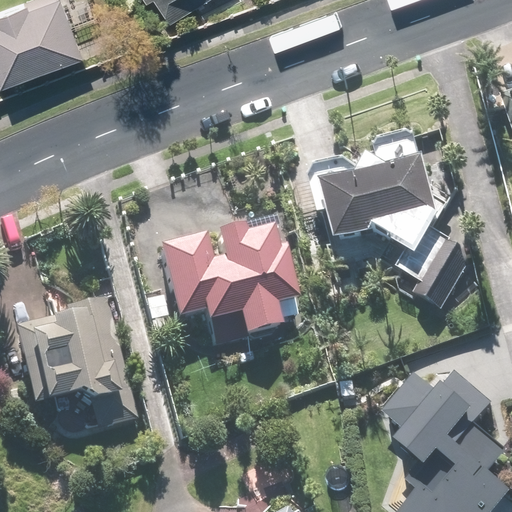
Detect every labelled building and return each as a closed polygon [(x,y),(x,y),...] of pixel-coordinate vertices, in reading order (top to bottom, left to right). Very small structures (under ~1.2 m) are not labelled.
[(0,86),(83,57),(62,0),(24,0),(20,2),(20,3),(0,10),(0,86)] [(143,0),(145,3),(150,0),(154,0),(169,23),(206,0),(143,0)] [(511,95),(499,100),(511,136),(511,95)] [(421,167),(385,177),(364,165),(353,185),(317,195),(332,252),(367,242),(366,237),(369,235),(376,240),(387,246),(386,249),(403,258),(395,274),(419,287),(412,299),(419,303),(426,307),(443,276),(456,253),(448,248),(449,245),(430,235),(437,224),(446,210),(430,202),(421,167)] [(199,243),(152,255),(171,327),(197,320),(200,331),(205,330),(211,352),(275,335),(273,325),(296,319),(273,234),(238,243),(236,235),(210,242),(216,266),(206,269),(199,243)] [(135,423),(103,303),(61,314),(63,322),(9,336),(30,413),(73,401),(87,410),(93,434),(135,423)] [(472,430),(490,408),(453,378),(435,400),(413,383),(382,421),(398,434),(409,420),(415,425),(392,453),(422,476),(434,461),(453,477),(432,502),(421,493),(405,511),(494,511),(508,495),(486,478),(504,456),(472,430)]
